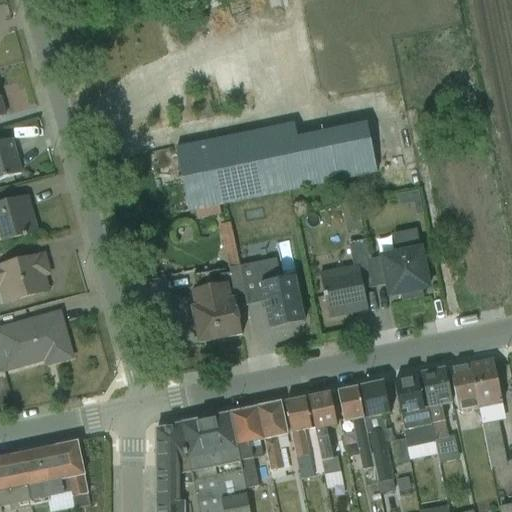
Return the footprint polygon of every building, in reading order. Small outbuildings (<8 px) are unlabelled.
[(463,16),(463,0),(449,0),(449,15),(463,16)] [(191,151),(205,218),(398,176),(388,131),(314,147),(309,125),(191,151)] [(0,179),(19,175),(10,140),(0,142),(0,179)] [(0,243),(36,235),(27,196),(0,201),(0,243)] [(383,306),(425,297),(415,249),(372,258),(383,306)] [(0,307),(51,292),(40,256),(0,268),(0,307)] [(319,315),(360,307),(351,266),(311,275),(319,315)] [(261,332),(296,325),(287,280),(252,287),(261,332)] [(190,347),(236,337),(225,285),(180,294),(190,347)] [(0,370),(2,379),(70,362),(57,312),(0,326),(0,370)] [(472,407),(496,402),(487,361),(463,367),(472,407)] [(419,408),(443,403),(435,367),(411,373),(419,408)] [(472,407),(463,367),(441,371),(449,411),(472,407)] [(419,408),(411,373),(386,379),(394,414),(419,408)] [(357,417),(383,413),(377,380),(351,385),(357,417)] [(357,417),(351,385),(329,389),(335,421),(357,417)] [(305,428),(329,424),(322,390),(298,395),(305,428)] [(305,428),(298,395),(274,400),(280,433),(305,428)] [(254,438),(280,433),(274,400),(247,405),(254,438)] [(254,438),(247,405),(223,410),(229,443),(254,438)] [(179,453),(229,443),(223,410),(215,411),(172,420),(179,453)] [(179,453),(172,420),(146,425),(146,460),(179,453)] [(398,434),(384,437),(397,494),(410,491),(398,434)] [(0,503),(79,486),(69,441),(0,455),(0,503)] [(358,488),(355,469),(338,472),(341,490),(358,488)]
